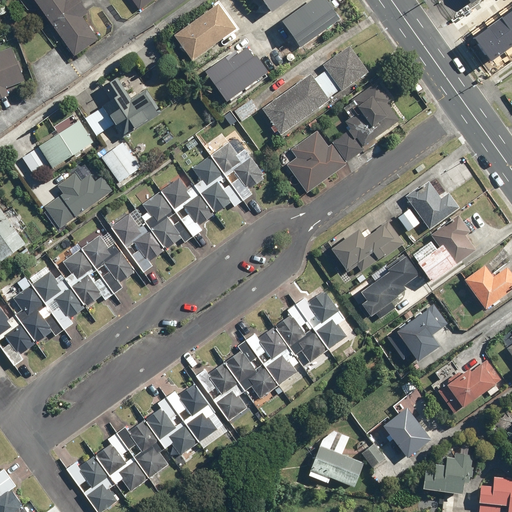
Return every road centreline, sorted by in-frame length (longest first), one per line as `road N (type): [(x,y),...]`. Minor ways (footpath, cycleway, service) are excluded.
road 1 (residential): [(305,220),(288,266),(33,449)]
road 2 (residential): [(7,412),(256,234),(305,220)]
road 3 (residential): [(305,220),(465,105)]
road 4 (secondary): [(390,0),(465,105)]
